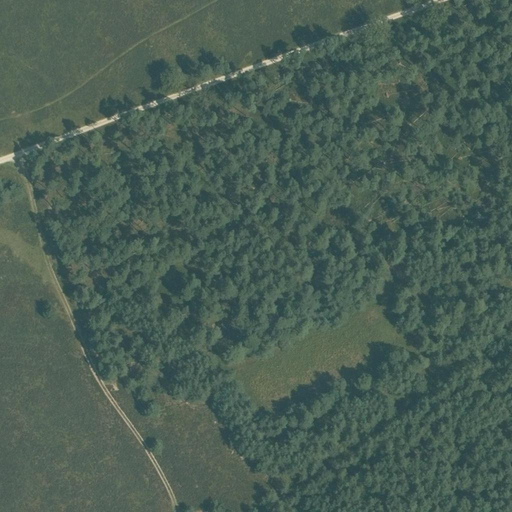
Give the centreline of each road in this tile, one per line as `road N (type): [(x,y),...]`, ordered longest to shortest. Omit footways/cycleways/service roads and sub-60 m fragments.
road 1 (track): [(440,0),(0,159)]
road 2 (track): [(18,153),(50,270),(86,356),(176,511)]
road 3 (unknown): [(0,124),(71,93),(217,0)]
road 4 (track): [(101,384),(205,354),(221,355),(240,376)]
